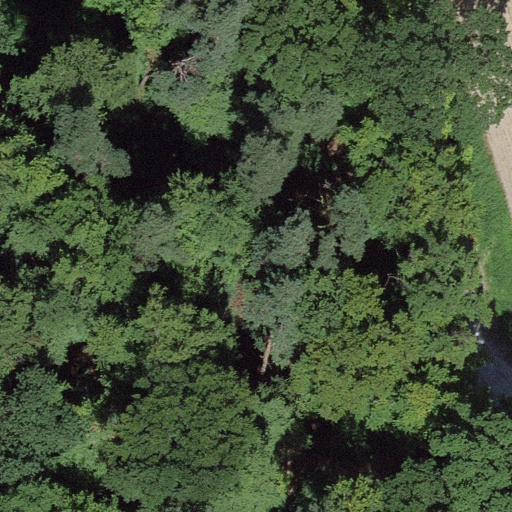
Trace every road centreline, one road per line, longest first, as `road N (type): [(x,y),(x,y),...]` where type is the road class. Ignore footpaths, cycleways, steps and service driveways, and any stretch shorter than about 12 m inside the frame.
road 1 (track): [(320,511),(271,472),(12,152)]
road 2 (track): [(378,0),(479,353),(511,383)]
